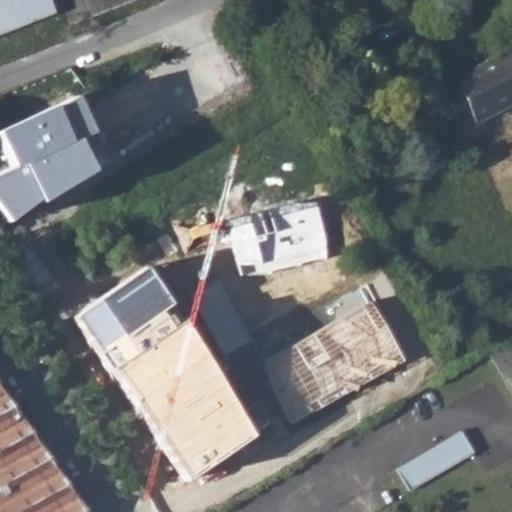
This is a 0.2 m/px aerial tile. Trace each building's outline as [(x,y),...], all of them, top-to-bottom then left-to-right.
[(0,0),(0,31),(53,11),(48,0),(0,0)] [(464,73),(453,78),(454,80),(440,87),(458,123),(472,117),(511,98),(511,55),(509,50),(476,67),(478,71),(466,76),(464,73)] [(476,67),(464,73),(466,76),(478,71),(476,67)] [(0,151),(5,168),(0,169),(0,221),(1,223),(32,201),(35,206),(88,174),(75,141),(89,134),(72,98),(0,127),(0,151)] [(475,123),(511,104),(511,98),(472,117),(475,123)] [(312,202),(226,223),(238,274),(324,253),(312,202)] [(66,317),(180,488),(253,439),(178,326),(170,331),(158,313),(167,307),(141,267),(66,317)] [(371,304),(259,365),(290,422),(402,362),(371,304)] [(507,428),(511,424),(511,333),(467,361),(507,428)] [(0,511),(82,511),(0,391),(0,511)] [(396,471),(411,492),(473,453),(463,432),(396,471)]
